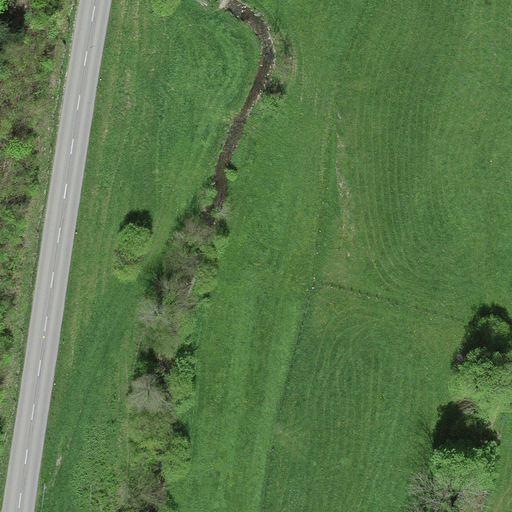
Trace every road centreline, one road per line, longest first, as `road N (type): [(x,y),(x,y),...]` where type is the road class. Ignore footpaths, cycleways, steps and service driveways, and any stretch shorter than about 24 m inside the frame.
road 1 (tertiary): [(18,511),(98,0)]
road 2 (track): [(511,377),(469,511)]
